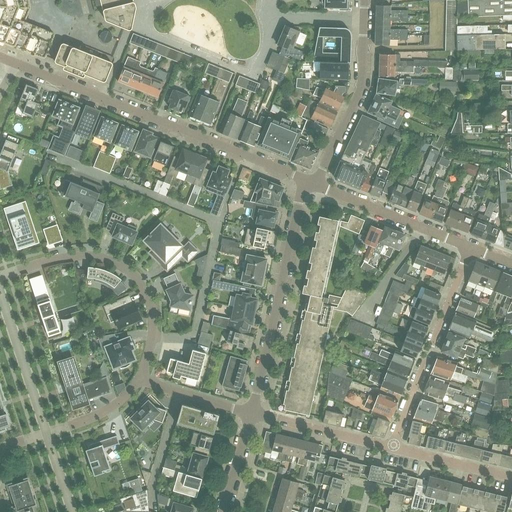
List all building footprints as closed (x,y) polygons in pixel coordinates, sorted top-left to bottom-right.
[(46,57),(46,56),(54,36),(54,35),(54,34),(53,33),(52,33),(25,22),(31,8),(28,0),(0,0),(0,40),(39,56),(40,56),(41,56),(41,55),(45,57),(46,57)] [(99,0),(105,19),(105,20),(106,21),(107,21),(124,28),(125,28),(126,28),(127,28),(127,27),(128,27),(128,26),(130,18),(129,17),(128,16),(129,13),(130,10),(131,10),(131,9),(133,0),(99,0)] [(323,3),(325,4),(325,7),(328,7),(330,9),(332,9),(334,7),(340,8),(340,10),(348,10),(348,2),(344,2),(343,0),(322,0),(323,3)] [(511,0),(457,0),(457,18),(503,16),(511,15),(511,0)] [(376,5),(376,15),(407,16),(408,11),(390,11),(390,7),(390,6),(376,5)] [(390,21),(407,21),(407,16),(376,15),(375,25),(389,25),(390,21)] [(375,25),(375,34),(407,35),(407,30),(389,29),(389,25),(375,25)] [(295,30),(295,26),(285,26),(282,34),(279,39),(280,39),(277,44),(290,50),(288,55),(299,60),(302,52),(292,47),(299,32),(295,30)] [(457,26),(457,36),(480,35),(480,26),(457,26)] [(347,28),(346,28),(345,28),(319,27),(312,62),(320,62),(347,63),(350,63),(351,36),(351,34),(351,33),(350,32),(350,31),(349,30),(348,30),(347,29),(347,28)] [(100,36),(100,37),(100,38),(100,39),(101,40),(101,41),(102,41),(103,42),(104,43),(105,43),(106,43),(107,43),(108,43),(109,42),(110,42),(110,41),(111,40),(111,39),(112,38),(112,37),(112,36),(112,35),(111,34),(111,33),(110,32),(109,32),(108,31),(107,31),(106,31),(105,31),(104,31),(103,31),(102,32),(101,32),(101,33),(100,34),(100,35),(100,36)] [(133,34),(129,43),(134,45),(138,35),(133,34)] [(407,40),(407,35),(375,34),(375,45),(389,45),(389,43),(389,40),(407,40)] [(457,36),(456,51),(505,49),(505,34),(491,35),(480,35),(457,36)] [(145,38),(141,48),(146,50),(150,40),(145,38)] [(64,67),(72,47),(65,44),(64,43),(63,43),(62,43),(62,44),(61,44),(61,45),(55,60),(55,61),(55,62),(56,63),(64,67)] [(158,54),(162,45),(157,43),(153,52),(158,54)] [(72,47),(64,67),(74,71),(82,51),(72,47)] [(169,48),(165,57),(170,59),(174,50),(169,48)] [(82,51),(74,71),(84,75),(92,55),(82,51)] [(189,67),(193,58),(181,53),(177,62),(189,67)] [(379,54),(379,65),(414,66),(428,66),(447,68),(447,62),(428,60),(414,60),(414,62),(400,61),(400,55),(395,55),(379,54)] [(84,75),(85,75),(95,79),(103,59),(92,55),(84,75)] [(123,67),(117,81),(125,84),(128,85),(138,61),(135,60),(128,56),(123,67)] [(284,56),(278,71),(284,74),(290,59),(284,56)] [(106,81),(108,77),(112,66),(112,65),(112,64),(112,63),(111,62),(103,59),(95,79),(102,82),(103,82),(104,82),(105,82),(106,81)] [(138,89),(146,69),(140,66),(139,65),(140,62),(138,61),(128,85),(138,89)] [(349,72),(347,72),(347,63),(320,62),(312,62),(312,71),(318,71),(318,79),(347,80),(347,78),(349,78),(349,72)] [(205,73),(209,75),(213,65),(208,64),(205,73)] [(379,65),(379,76),(394,77),(394,72),(413,72),(414,66),(379,65)] [(453,67),(453,81),(462,81),(462,80),(463,69),(463,68),(453,67)] [(146,69),(138,89),(148,93),(158,69),(155,68),(154,70),(152,71),(146,69)] [(473,79),(473,68),(463,69),(462,80),(473,79)] [(158,69),(148,93),(151,94),(158,97),(164,83),(168,73),(160,70),(158,69)] [(227,71),(224,80),(229,82),(232,73),(227,71)] [(239,76),(235,85),(240,87),(244,78),(239,76)] [(297,78),(296,88),(302,89),(309,90),(309,79),(302,78),(297,78)] [(261,79),(259,84),(258,87),(266,90),(269,82),(261,79)] [(377,92),(394,95),(395,88),(398,89),(399,85),(403,84),(410,85),(426,85),(426,80),(411,79),(399,79),(399,82),(378,79),(377,86),(376,87),(376,90),(377,91),(377,92)] [(456,82),(439,81),(439,91),(456,91),(456,82)] [(256,93),(258,87),(259,84),(255,82),(251,91),(256,93)] [(26,84),(17,106),(24,109),(22,113),(32,117),(38,103),(34,101),(38,89),(26,84)] [(314,91),(325,95),(341,102),(345,95),(342,94),(343,93),(345,93),(345,86),(335,86),(335,89),(334,90),(327,86),(325,90),(316,87),(314,91)] [(171,103),(169,107),(181,112),(182,108),(185,109),(190,96),(173,90),(168,102),(171,103)] [(337,111),(341,102),(325,95),(314,91),(313,95),(321,98),(319,102),(337,111)] [(189,116),(200,120),(209,98),(198,94),(189,116)] [(373,100),(372,103),(398,115),(400,110),(390,105),(391,101),(376,94),(375,96),(374,96),(373,98),(373,100)] [(219,102),(209,98),(200,120),(210,124),(213,117),(219,102)] [(219,132),(228,135),(242,100),(238,98),(231,114),(227,112),(219,132)] [(62,114),(61,119),(58,125),(64,127),(59,138),(54,136),(48,149),(64,155),(74,130),(72,129),(79,111),(78,110),(79,108),(79,107),(78,107),(59,100),(60,100),(59,99),(59,100),(54,111),(62,114)] [(302,114),(329,127),(337,112),(309,99),(306,106),(300,103),(294,113),(301,116),(302,114)] [(242,100),(228,135),(236,139),(244,119),(241,118),(247,102),(242,100)] [(398,115),(372,103),(370,107),(369,107),(367,110),(368,111),(367,112),(378,117),(377,119),(390,125),(392,119),(395,120),(398,115)] [(272,104),(271,108),(270,110),(278,113),(280,107),(273,105),(272,104)] [(85,108),(83,113),(76,131),(89,136),(98,113),(85,108)] [(451,126),(464,125),(463,111),(455,112),(454,118),(451,126)] [(238,139),(246,143),(254,124),(250,123),(253,113),(249,112),(238,139)] [(360,189),(370,164),(371,161),(363,158),(370,144),(375,147),(380,136),(378,136),(380,132),(376,130),(377,128),(385,130),(387,126),(380,123),(362,115),(340,162),(334,176),(335,179),(360,189)] [(101,116),(94,136),(110,143),(118,123),(101,116)] [(254,124),(246,143),(254,146),(265,118),(261,116),(258,126),(254,124)] [(290,159),(300,134),(301,131),(290,126),(292,122),(282,118),(280,122),(268,117),(257,145),(290,159)] [(310,127),(326,134),(328,129),(307,120),(303,128),(308,131),(310,127)] [(122,124),(114,144),(131,151),(139,131),(122,124)] [(444,125),(441,132),(446,134),(449,127),(444,125)] [(464,125),(451,126),(448,133),(464,133),(464,125)] [(387,126),(385,130),(379,144),(387,147),(394,129),(387,126)] [(152,133),(143,130),(135,151),(150,157),(157,138),(151,136),(152,133)] [(392,137),(400,141),(402,134),(394,131),(392,137)] [(439,135),(435,146),(440,148),(445,137),(439,135)] [(300,138),(291,161),(310,169),(318,151),(306,146),(308,141),(300,138)] [(8,171),(15,154),(18,144),(6,139),(0,154),(0,189),(12,185),(8,171)] [(160,141),(153,160),(166,165),(173,146),(160,141)] [(71,158),(79,161),(83,151),(75,148),(71,158)] [(429,153),(437,157),(439,152),(431,148),(429,153)] [(178,170),(187,174),(195,154),(183,149),(178,161),(173,158),(167,174),(176,177),(178,170)] [(99,151),(93,167),(101,170),(108,154),(99,151)] [(116,157),(108,154),(101,170),(110,173),(116,157)] [(207,159),(195,154),(187,174),(196,177),(193,184),(201,187),(207,172),(203,170),(207,159)] [(51,161),(46,159),(40,174),(46,176),(51,161)] [(360,189),(369,193),(376,177),(376,176),(372,174),(376,166),(370,164),(360,189)] [(479,174),(489,178),(493,169),(482,165),(479,174)] [(211,177),(207,185),(220,190),(218,194),(224,196),(217,216),(212,214),(212,213),(211,213),(210,214),(217,216),(231,179),(226,177),(229,170),(219,166),(216,172),(214,171),(213,172),(210,171),(208,176),(211,177)] [(132,169),(126,167),(123,176),(128,178),(132,169)] [(498,167),(498,171),(499,180),(511,179),(510,174),(498,167)] [(380,179),(376,177),(369,193),(379,197),(385,181),(388,172),(384,170),(380,179)] [(406,208),(413,191),(417,181),(418,180),(409,176),(408,179),(397,205),(406,208)] [(400,186),(400,185),(396,184),(389,201),(397,205),(408,179),(403,178),(400,186)] [(80,215),(82,208),(83,206),(92,210),(89,218),(89,219),(90,217),(97,219),(100,212),(101,212),(104,204),(96,201),(98,197),(102,187),(83,179),(81,186),(67,180),(67,181),(65,180),(60,194),(67,196),(67,197),(75,200),(72,209),(80,212),(79,214),(80,215)] [(157,179),(153,191),(159,193),(164,182),(157,179)] [(256,203),(266,205),(279,208),(281,198),(279,197),(283,188),(274,184),(269,182),(260,179),(255,191),(258,192),(256,203)] [(419,213),(430,218),(444,181),(438,179),(434,189),(436,190),(434,196),(433,196),(431,201),(425,199),(419,213)] [(387,180),(382,192),(388,195),(393,182),(387,180)] [(406,208),(415,212),(426,184),(417,181),(413,191),(406,208)] [(430,218),(441,222),(449,203),(448,201),(442,199),(447,188),(443,186),(445,182),(444,181),(430,218)] [(164,182),(159,193),(165,196),(170,185),(164,182)] [(234,189),(231,197),(241,200),(244,192),(234,189)] [(187,204),(193,207),(198,195),(192,192),(187,204)] [(445,224),(456,228),(468,198),(464,196),(460,206),(453,203),(445,224)] [(456,228),(467,232),(475,212),(468,210),(472,200),(468,198),(456,228)] [(272,212),(270,212),(265,211),(266,205),(256,203),(254,202),(253,209),(252,209),(251,216),(254,222),(256,222),(256,223),(274,227),(275,220),(277,220),(278,212),(273,211),(272,212)] [(476,220),(471,234),(482,238),(492,212),(496,204),(489,202),(484,216),(479,214),(476,220)] [(16,239),(18,245),(34,240),(23,206),(7,211),(9,218),(16,239)] [(492,212),(482,238),(493,243),(499,228),(493,226),(495,220),(494,220),(496,214),(492,212)] [(113,213),(107,226),(115,230),(113,235),(112,235),(112,236),(131,244),(132,244),(137,232),(135,231),(137,228),(128,224),(127,228),(120,225),(124,217),(113,213)] [(339,226),(359,234),(364,220),(351,215),(348,223),(341,221),(339,226)] [(338,305),(337,307),(347,310),(346,312),(352,316),(368,295),(347,285),(341,297),(329,295),(328,298),(321,297),(338,220),(319,216),(302,293),(310,295),(308,303),(306,303),(304,310),(306,311),(303,320),(302,320),(299,334),(300,334),(298,343),(297,343),(293,357),(295,358),(293,367),(291,367),(288,381),(290,381),(288,390),(286,390),(283,404),(284,405),(283,410),(307,415),(330,308),(321,306),(323,301),(338,305)] [(182,255),(187,261),(197,251),(189,243),(183,248),(181,246),(182,246),(160,224),(144,240),(153,249),(151,252),(163,264),(169,258),(174,263),(182,255)] [(50,232),(46,233),(49,244),(61,240),(56,226),(49,228),(50,232)] [(369,245),(365,256),(363,261),(368,263),(373,250),(374,247),(377,241),(381,230),(371,226),(366,237),(359,234),(351,252),(357,254),(360,246),(362,247),(364,243),(369,245)] [(374,247),(373,250),(375,251),(380,253),(385,255),(395,231),(391,229),(391,228),(387,226),(386,227),(385,227),(379,241),(377,241),(374,247)] [(264,249),(264,248),(265,243),(273,245),(276,231),(256,227),(256,230),(247,228),(244,244),(264,249)] [(504,247),(503,231),(500,230),(495,244),(504,247)] [(403,233),(399,231),(398,232),(395,231),(385,255),(390,257),(394,248),(398,250),(404,235),(403,234),(403,233)] [(511,250),(511,234),(503,231),(504,247),(511,250)] [(241,249),(237,248),(221,245),(220,252),(239,256),(241,249)] [(420,245),(417,254),(413,263),(420,265),(419,269),(422,270),(431,249),(420,245)] [(427,268),(433,270),(434,270),(440,253),(431,249),(422,270),(425,271),(427,268)] [(241,267),(266,272),(268,264),(266,264),(266,263),(266,259),(258,257),(255,256),(255,257),(254,256),(254,254),(244,252),(241,267)] [(434,270),(433,270),(432,274),(435,275),(437,272),(444,274),(451,257),(440,253),(434,270)] [(196,259),(199,265),(205,266),(207,254),(196,259)] [(369,272),(372,266),(364,261),(360,267),(369,272)] [(467,285),(475,288),(484,265),(476,262),(467,285)] [(475,288),(483,292),(492,268),(484,265),(475,288)] [(369,272),(374,275),(377,269),(372,266),(369,272)] [(110,288),(111,289),(112,290),(121,279),(119,277),(117,276),(114,274),(111,273),(107,271),(103,269),(98,268),(96,268),(94,267),(91,267),(88,267),(87,276),(87,277),(89,277),(94,278),(96,278),(101,280),(100,283),(108,286),(108,287),(110,288)] [(244,268),(241,281),(244,281),(244,282),(244,284),(250,285),(250,283),(251,283),(261,285),(264,272),(266,273),(266,272),(241,267),(241,268),(244,268)] [(483,292),(490,295),(500,271),(492,268),(483,292)] [(383,272),(377,269),(374,275),(379,278),(383,272)] [(500,271),(490,295),(487,304),(491,305),(494,298),(497,291),(500,293),(507,274),(500,271)] [(221,274),(214,272),(212,279),(219,281),(221,274)] [(167,290),(171,298),(172,301),(169,313),(178,314),(179,307),(189,309),(192,295),(184,294),(175,273),(163,278),(168,289),(167,290)] [(511,299),(511,276),(507,274),(500,293),(507,295),(502,307),(500,306),(497,315),(505,318),(508,309),(510,304),(511,303),(511,299)] [(391,286),(402,290),(404,285),(393,280),(391,286)] [(223,282),(221,289),(237,292),(234,307),(255,311),(255,309),(257,308),(258,302),(257,301),(257,299),(254,298),(256,289),(223,282)] [(428,287),(439,292),(441,286),(430,282),(428,287)] [(62,335),(45,284),(32,289),(49,339),(62,335)] [(127,288),(124,284),(117,291),(120,294),(127,288)] [(399,296),(402,290),(391,286),(388,291),(399,296)] [(417,297),(421,298),(436,305),(441,295),(421,287),(417,297)] [(115,321),(118,328),(141,318),(134,302),(132,303),(129,296),(104,306),(107,315),(111,323),(115,321)] [(433,315),(436,305),(421,298),(417,297),(413,307),(417,308),(433,315)] [(479,305),(461,298),(456,310),(474,317),(479,305)] [(382,307),(393,312),(395,306),(384,302),(382,307)] [(511,303),(510,304),(508,309),(505,318),(502,326),(511,324),(511,303)] [(429,325),(433,315),(417,308),(413,307),(412,306),(407,316),(429,325)] [(253,318),(255,311),(234,307),(232,307),(229,319),(223,317),(221,327),(230,330),(249,335),(249,334),(246,334),(248,325),(253,326),(255,319),(253,318)] [(382,307),(378,318),(389,322),(391,317),(393,312),(382,307)] [(455,313),(452,321),(492,337),(493,333),(475,325),(476,321),(455,313)] [(387,328),(389,322),(378,318),(376,323),(387,328)] [(351,332),(355,321),(350,319),(346,330),(351,332)] [(403,329),(408,331),(424,337),(428,327),(412,321),(408,319),(403,329)] [(351,332),(356,335),(361,323),(355,321),(351,332)] [(452,321),(448,329),(469,338),(471,334),(491,342),(493,338),(492,337),(452,321)] [(366,326),(361,323),(356,335),(362,337),(366,326)] [(367,339),(372,328),(366,326),(362,337),(367,339)] [(254,337),(249,335),(230,330),(227,341),(231,343),(232,341),(237,342),(236,347),(242,349),(243,346),(251,348),(254,337)] [(201,331),(200,336),(211,340),(213,335),(201,331)] [(408,331),(404,341),(420,347),(424,337),(408,331)] [(446,338),(445,342),(474,353),(476,348),(462,343),(464,338),(449,332),(448,333),(446,334),(445,337),(446,338)] [(133,348),(130,339),(129,337),(105,347),(114,367),(119,365),(120,368),(126,367),(130,364),(129,361),(134,359),(131,349),(133,348)] [(420,347),(404,341),(400,351),(416,357),(420,347)] [(443,345),(442,346),(441,349),(441,350),(441,351),(463,359),(465,355),(473,358),(474,355),(473,355),(474,353),(445,342),(443,345)] [(166,371),(198,380),(206,353),(192,349),(189,363),(170,358),(166,371)] [(380,349),(378,355),(411,368),(415,359),(395,351),(393,354),(380,349)] [(507,362),(511,361),(511,349),(500,351),(498,363),(507,362)] [(411,368),(378,355),(371,352),(368,357),(389,366),(388,369),(408,377),(411,368)] [(247,361),(230,356),(229,360),(223,382),(222,386),(239,391),(239,390),(239,387),(241,388),(241,387),(240,387),(246,365),(247,365),(246,364),(247,361)] [(456,362),(437,357),(434,365),(467,375),(469,371),(455,366),(456,362)] [(66,360),(59,362),(62,371),(63,371),(63,372),(62,372),(63,373),(62,373),(64,379),(64,378),(66,385),(68,392),(67,392),(67,394),(72,408),(80,406),(83,405),(89,403),(88,400),(86,392),(91,391),(93,398),(98,396),(111,392),(106,376),(100,379),(83,384),(82,384),(79,373),(77,366),(74,359),(66,361),(66,360)] [(100,379),(106,376),(110,375),(105,360),(104,361),(98,371),(100,379)] [(498,363),(489,360),(486,369),(497,373),(498,364),(498,363)] [(330,372),(345,378),(349,367),(339,362),(337,366),(333,365),(330,372)] [(507,366),(498,364),(497,373),(506,374),(507,366)] [(368,373),(370,368),(361,365),(359,370),(368,373)] [(467,375),(434,365),(431,374),(450,380),(450,378),(465,383),(467,376),(467,375)] [(496,381),(497,373),(486,369),(484,368),(479,366),(477,373),(475,377),(481,379),(483,380),(488,381),(495,383),(496,381)] [(403,388),(407,378),(387,370),(385,375),(371,369),(369,374),(371,374),(403,388)] [(327,383),(348,391),(352,381),(329,372),(327,383)] [(371,374),(368,380),(381,385),(380,389),(400,397),(403,388),(371,374)] [(430,376),(426,385),(460,395),(462,391),(447,387),(449,382),(430,376)] [(496,381),(495,383),(494,395),(510,393),(509,380),(496,381)] [(488,381),(485,392),(488,392),(494,395),(495,383),(488,381)] [(326,397),(327,397),(342,403),(348,391),(327,383),(326,397)] [(10,425),(9,422),(2,402),(5,401),(0,385),(0,431),(7,430),(6,426),(10,425)] [(426,385),(423,393),(442,399),(444,395),(459,400),(460,395),(426,385)] [(493,396),(481,392),(479,400),(491,403),(493,396)] [(369,397),(368,399),(395,409),(398,401),(379,393),(377,398),(369,395),(369,397)] [(367,401),(364,407),(372,410),(391,418),(395,409),(368,399),(367,401)] [(417,408),(434,413),(444,417),(446,413),(436,410),(438,404),(421,399),(417,408)] [(503,410),(501,399),(493,400),(492,406),(491,411),(503,410)] [(152,419),(162,422),(166,410),(153,406),(148,401),(141,407),(137,411),(131,418),(142,430),(152,419)] [(219,414),(189,406),(182,404),(176,423),(188,427),(213,434),(219,414)] [(485,404),(482,415),(489,417),(492,406),(485,404)] [(442,422),(444,417),(434,413),(417,408),(413,418),(431,423),(433,418),(442,422)] [(326,410),(322,422),(340,427),(343,414),(326,410)] [(493,412),(492,424),(501,423),(500,411),(493,412)] [(448,413),(446,418),(460,422),(461,417),(448,413)] [(480,415),(477,427),(487,430),(490,417),(480,415)] [(371,434),(383,438),(384,437),(386,431),(390,422),(377,417),(371,434)] [(409,438),(408,443),(425,447),(428,436),(419,434),(422,423),(412,421),(408,438),(409,438)] [(186,432),(188,427),(176,423),(174,429),(186,432)] [(488,430),(487,430),(477,427),(475,437),(487,439),(488,430)] [(428,436),(425,447),(443,452),(446,440),(449,429),(443,428),(442,432),(438,431),(437,436),(429,434),(428,436)] [(488,434),(490,436),(488,436),(487,443),(493,444),(494,437),(497,436),(498,431),(496,428),(492,428),(489,430),(488,434)] [(194,451),(208,455),(212,444),(211,443),(213,437),(193,431),(190,444),(195,446),(194,451)] [(452,442),(446,440),(443,452),(462,457),(464,445),(467,434),(461,432),(460,436),(457,435),(455,443),(452,442)] [(281,460),(287,436),(276,434),(272,433),(270,441),(264,439),(261,451),(271,454),(272,450),(278,451),(276,459),(281,460)] [(103,449),(119,443),(116,436),(92,444),(91,444),(90,445),(89,446),(89,447),(88,448),(89,449),(86,450),(90,465),(94,476),(103,473),(102,471),(109,469),(103,449)] [(287,454),(293,455),(297,439),(287,436),(281,460),(285,461),(287,454)] [(470,459),(480,461),(482,450),(483,447),(485,439),(477,437),(476,440),(475,440),(473,447),(464,445),(462,457),(470,459)] [(308,442),(297,439),(293,455),(299,457),(297,464),(302,465),(308,442)] [(322,445),(308,442),(302,465),(298,479),(303,480),(307,467),(306,466),(308,459),(315,460),(316,456),(319,457),(322,445)] [(488,463),(498,466),(501,454),(501,451),(503,445),(493,444),(491,452),(482,450),(480,461),(488,463)] [(501,451),(501,454),(498,466),(511,469),(511,447),(511,449),(510,453),(501,451)] [(208,457),(193,453),(189,468),(176,464),(174,470),(186,474),(188,472),(202,476),(204,469),(204,470),(206,464),(208,457)] [(347,474),(350,461),(346,460),(346,458),(342,457),(341,459),(329,456),(327,465),(336,467),(335,471),(347,474)] [(371,466),(350,461),(347,474),(350,474),(349,476),(354,477),(355,476),(359,477),(360,474),(369,476),(371,466)] [(372,465),(371,466),(369,476),(368,479),(388,484),(391,472),(386,470),(386,468),(381,467),(379,466),(372,465)] [(285,474),(287,469),(279,466),(277,472),(285,474)] [(196,497),(200,486),(202,478),(186,474),(174,470),(163,467),(173,470),(171,478),(176,479),(173,490),(196,497)] [(147,487),(151,473),(141,470),(147,487)] [(407,485),(415,487),(417,481),(418,478),(406,475),(406,473),(402,472),(401,474),(391,472),(388,484),(406,488),(407,485)] [(330,486),(329,489),(341,493),(343,488),(344,489),(346,484),(344,484),(345,481),(324,474),(322,479),(321,484),(330,486)] [(427,484),(417,481),(415,487),(413,497),(411,506),(411,507),(415,508),(417,500),(428,503),(430,496),(435,498),(440,479),(429,476),(427,484)] [(138,478),(129,481),(133,493),(142,490),(138,478)] [(282,478),(279,488),(303,495),(304,491),(297,489),(298,483),(282,478)] [(10,489),(7,490),(13,507),(15,507),(17,511),(19,510),(19,511),(34,511),(32,506),(36,505),(34,499),(30,485),(28,479),(24,481),(21,481),(20,482),(15,483),(8,486),(9,488),(10,489)] [(462,485),(451,482),(440,479),(435,498),(451,502),(448,511),(455,511),(456,509),(455,509),(462,485)] [(469,507),(473,489),(462,486),(457,504),(469,507)] [(279,488),(276,499),(292,504),(294,498),(305,501),(306,496),(303,495),(279,488)] [(341,493),(329,489),(325,501),(329,502),(326,510),(331,511),(335,511),(339,502),(341,502),(342,497),(340,497),(341,493)] [(480,510),(485,491),(473,489),(469,507),(480,510)] [(136,493),(119,499),(120,503),(123,502),(125,508),(139,504),(141,511),(145,511),(143,503),(148,502),(147,490),(136,493)] [(485,491),(480,510),(489,511),(491,511),(496,494),(485,491)] [(402,504),(411,506),(413,497),(392,492),(391,495),(389,494),(388,499),(390,500),(389,504),(401,507),(402,504)] [(496,494),(491,511),(503,511),(507,497),(496,494)] [(169,498),(167,505),(172,507),(170,511),(193,511),(195,510),(193,509),(193,508),(185,506),(186,503),(169,498)] [(283,511),(297,511),(298,511),(291,509),(292,504),(276,499),(273,509),(283,511)]
